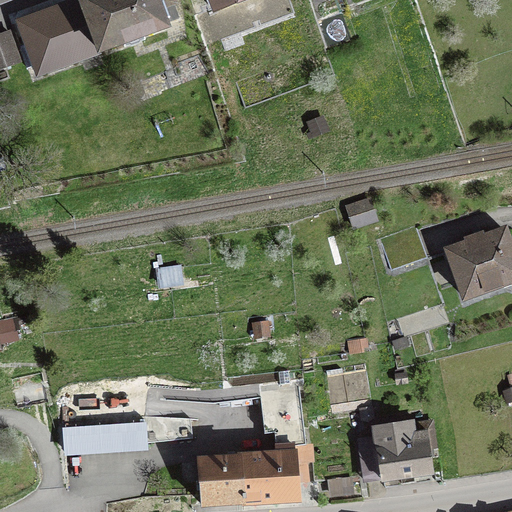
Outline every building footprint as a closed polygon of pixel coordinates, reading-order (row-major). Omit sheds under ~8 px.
[(39,74),(100,52),(81,0),(79,0),(19,22),(28,44),(20,47),(28,68),(35,65),(39,74)] [(81,0),(100,52),(166,28),(164,24),(179,18),(172,0),(81,0)] [(0,67),(19,61),(9,32),(0,35),(0,67)] [(376,220),(369,200),(348,207),(354,228),(376,220)] [(381,242),(391,270),(427,258),(417,230),(381,242)] [(465,298),(511,280),(511,251),(505,230),(483,238),(482,234),(466,240),(467,244),(448,250),(465,298)] [(180,282),(178,267),(158,270),(160,285),(180,282)] [(268,334),(267,322),(254,324),(255,337),(268,334)] [(11,378),(18,408),(48,402),(42,372),(11,378)] [(145,416),(64,422),(66,453),(147,448),(145,416)] [(376,436),(360,439),(365,482),(432,472),(426,431),(413,433),(411,423),(375,428),(376,436)] [(306,444),(304,428),(277,431),(279,447),(294,446),(306,444)] [(298,498),(295,452),(199,458),(202,505),(298,498)]
